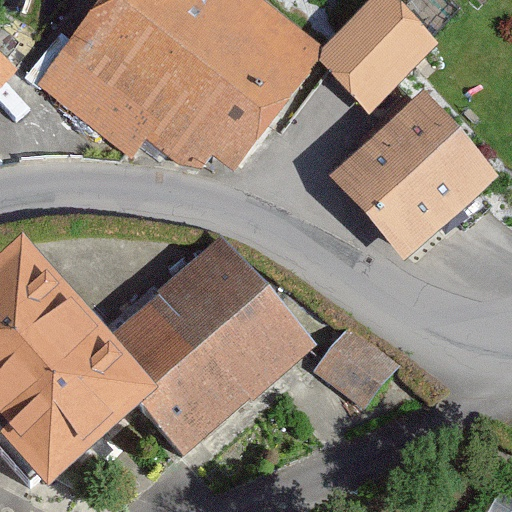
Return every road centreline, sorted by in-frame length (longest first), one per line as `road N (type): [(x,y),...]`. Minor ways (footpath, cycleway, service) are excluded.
road 1 (unclassified): [(511,350),(450,336),(403,314),(313,254),(211,205),(90,187),(0,198)]
road 2 (unknown): [(511,378),(234,511)]
